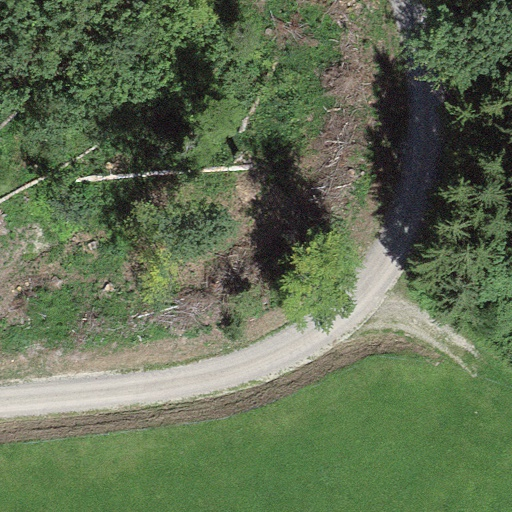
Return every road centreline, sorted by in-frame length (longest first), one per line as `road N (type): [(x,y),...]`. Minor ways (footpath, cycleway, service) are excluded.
road 1 (track): [(0,408),(245,376),(320,342),(353,317),(402,251),(421,188),(428,61),(411,0)]
road 2 (track): [(366,303),(452,345),(490,387)]
